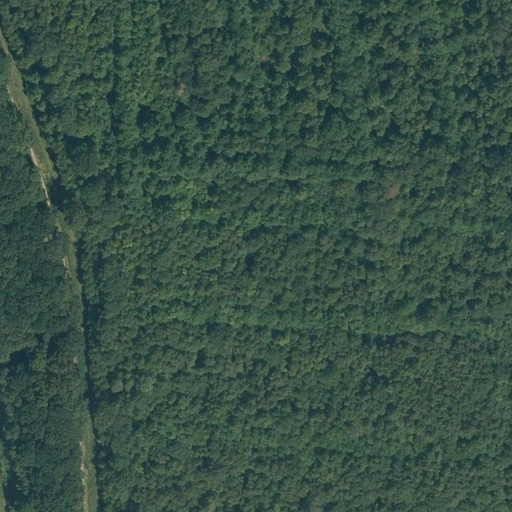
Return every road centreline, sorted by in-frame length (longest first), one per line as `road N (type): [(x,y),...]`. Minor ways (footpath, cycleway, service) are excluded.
road 1 (track): [(85,346),(63,204),(0,33)]
road 2 (track): [(98,511),(85,346)]
